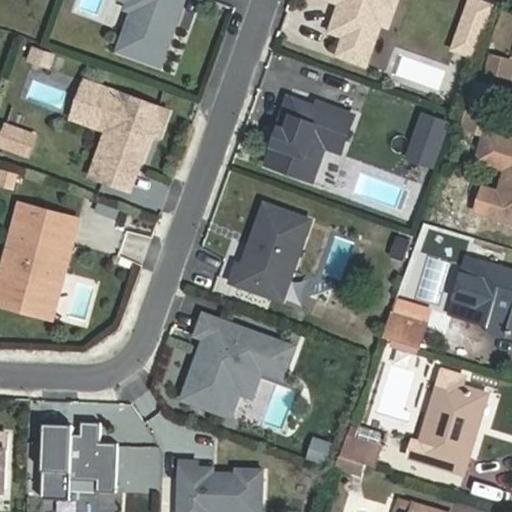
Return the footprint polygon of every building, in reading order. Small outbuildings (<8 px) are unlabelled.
[(126,0),(124,6),(129,8),(134,9),(120,48),(158,62),(172,22),(168,21),(175,0),(126,0)] [(180,0),(175,0),(168,21),(172,22),(180,0)] [(339,0),(340,0),(342,1),(340,9),(336,11),(329,28),(344,33),(337,52),(364,61),(379,20),(386,23),(394,0),(339,0)] [(490,3),(482,0),(469,0),(462,22),(481,29),(490,3)] [(115,47),(120,48),(134,9),(129,8),(115,47)] [(481,29),(462,22),(453,48),(471,55),(481,29)] [(484,74),(511,80),(511,75),(511,57),(488,53),(484,74)] [(99,84),(85,80),(72,116),(107,128),(91,174),(97,176),(117,121),(90,111),(99,84)] [(506,92),(475,83),(469,107),(499,115),(506,92)] [(135,174),(150,132),(152,128),(160,131),(168,109),(99,84),(90,111),(117,121),(97,176),(121,185),(126,171),(135,174)] [(352,113),(316,100),(315,105),(287,95),(281,111),(290,115),(286,128),(279,126),(278,127),(265,162),(296,173),(309,138),(323,143),(339,149),(352,113)] [(493,136),(499,115),(469,107),(463,128),(485,134),(493,136)] [(290,115),(281,111),(276,126),(278,127),(279,126),(286,128),(290,115)] [(446,121),(425,113),(413,148),(434,156),(446,121)] [(511,141),(493,136),(485,134),(478,159),(507,167),(502,184),(499,195),(493,215),(511,220),(511,141)] [(296,173),(311,178),(323,143),(309,138),(296,173)] [(434,156),(413,148),(410,156),(431,163),(434,156)] [(135,174),(126,171),(121,185),(130,188),(135,174)] [(483,188),(476,210),(493,215),(499,195),(487,192),(488,189),(483,188)] [(229,280),(269,294),(275,280),(285,283),(309,218),(263,202),(251,237),(254,238),(252,246),(246,249),(241,264),(235,262),(229,280)] [(16,203),(0,265),(0,304),(48,317),(55,293),(38,288),(50,240),(42,238),(49,211),(16,203)] [(55,293),(74,218),(49,211),(42,238),(50,240),(38,288),(55,293)] [(122,254),(145,258),(149,235),(126,231),(122,254)] [(408,240),(394,235),(387,253),(401,258),(408,240)] [(341,280),(353,241),(335,236),(323,274),(341,280)] [(254,238),(251,237),(246,249),(252,246),(254,238)] [(511,268),(503,266),(500,272),(475,264),(460,314),(511,331),(511,268)] [(269,294),(280,298),(285,283),(275,280),(269,294)] [(272,337),(201,312),(193,335),(201,338),(209,340),(204,353),(197,350),(180,398),(229,416),(238,392),(250,396),(260,371),(272,337)] [(422,323),(388,313),(379,337),(415,348),(422,323)] [(293,345),(272,337),(260,371),(281,379),(293,345)] [(209,340),(201,338),(197,350),(204,353),(209,340)] [(464,472),(470,454),(461,451),(479,392),(440,380),(418,457),(464,472)] [(461,451),(470,454),(488,395),(479,392),(461,451)] [(70,425),(42,424),(39,498),(67,499),(68,475),(94,476),(94,490),(113,491),(115,442),(97,441),(98,421),(78,421),(78,439),(69,439),(70,425)] [(342,468),(377,474),(385,431),(350,425),(342,468)] [(309,457),(326,462),(331,445),(314,440),(309,457)] [(196,461),(179,461),(176,511),(259,511),(261,470),(235,469),(235,474),(211,472),(202,472),(202,468),(196,468),(196,461)]
